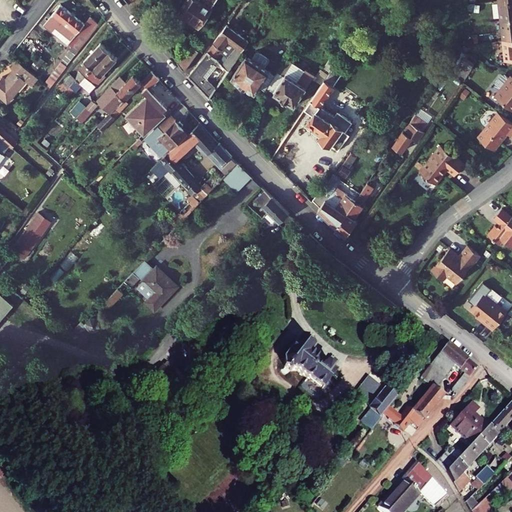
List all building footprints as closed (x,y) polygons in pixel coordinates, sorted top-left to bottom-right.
[(216,0),(186,0),(177,14),(186,20),(185,21),(198,29),(216,0)] [(511,0),(501,0),(498,0),(501,21),(511,19),(511,0)] [(61,60),(67,65),(99,23),(91,16),(85,23),(61,3),(51,16),(49,14),(42,23),(72,47),(61,60)] [(375,17),(370,14),(363,24),(368,27),(375,17)] [(511,19),(501,21),(503,40),(511,38),(511,19)] [(214,43),(208,51),(217,60),(222,54),(225,56),(220,62),(229,70),(231,67),(237,58),(249,41),(227,24),(213,42),(214,43)] [(506,62),(511,60),(511,38),(503,40),(506,62)] [(78,82),(108,50),(100,42),(80,63),(82,65),(78,70),(76,77),(77,78),(76,79),(78,82)] [(89,92),(105,75),(103,73),(117,58),(108,50),(78,82),(76,79),(74,78),(67,85),(73,90),(80,84),(89,92)] [(217,60),(208,51),(190,75),(194,80),(211,97),(217,88),(208,79),(205,76),(214,62),(218,65),(220,62),(217,60)] [(247,58),(234,76),(256,91),(259,86),(265,90),(275,77),(265,70),(271,60),(270,58),(259,51),(256,53),(251,61),(247,58)] [(190,53),(180,65),(186,71),(196,57),(195,56),(190,53)] [(334,54),(323,70),(329,74),(332,70),(339,58),(334,54)] [(241,60),(237,58),(231,67),(234,69),(241,60)] [(33,65),(38,70),(42,64),(37,60),(33,65)] [(0,77),(0,96),(7,102),(25,81),(31,85),(37,78),(18,61),(11,69),(13,71),(5,79),(1,76),(0,77)] [(214,62),(205,76),(208,79),(218,65),(214,62)] [(40,78),(50,87),(63,70),(58,67),(49,77),(44,73),(40,78)] [(287,74),(274,93),(295,107),(313,79),(315,80),(318,77),(306,69),(300,78),(298,77),(296,79),(287,74)] [(329,74),(325,79),(332,83),(338,74),(332,70),(329,74)] [(151,71),(142,80),(149,88),(151,86),(159,78),(151,71)] [(68,96),(73,90),(67,85),(74,78),(69,73),(58,86),(68,96)] [(99,102),(109,112),(117,105),(118,106),(121,102),(137,85),(141,81),(133,73),(126,81),(121,76),(104,93),(106,95),(99,102)] [(503,90),(498,96),(511,107),(511,78),(509,76),(505,76),(499,83),(499,87),(503,90)] [(332,83),(325,79),(306,109),(313,114),(306,123),(321,134),(318,138),(332,147),(333,146),(339,150),(350,134),(330,119),(330,120),(318,112),(322,105),(319,104),(332,83)] [(142,80),(141,81),(137,85),(146,94),(125,114),(143,134),(165,114),(162,110),(166,107),(153,92),(155,91),(151,86),(149,88),(142,80)] [(170,105),(175,111),(183,103),(178,98),(170,105)] [(92,100),(86,107),(90,111),(97,104),(92,100)] [(98,125),(103,130),(115,118),(114,117),(120,113),(125,107),(121,102),(118,106),(117,105),(109,112),(98,125)] [(245,102),(233,121),(240,128),(254,108),(245,102)] [(76,117),(81,121),(90,111),(86,107),(76,117)] [(416,114),(394,145),(404,152),(414,138),(412,137),(414,135),(418,138),(424,130),(429,123),(416,114)] [(511,121),(502,114),(500,116),(498,115),(480,137),(495,149),(508,133),(511,136),(511,121)] [(172,121),(167,116),(144,138),(161,157),(187,132),(175,119),(172,121)] [(170,221),(176,227),(213,188),(206,182),(201,186),(178,162),(196,145),(205,155),(218,144),(198,124),(152,169),(160,176),(168,168),(193,194),(186,201),(188,203),(170,221)] [(0,136),(9,145),(12,147),(17,142),(0,126),(0,136)] [(426,131),(424,130),(418,138),(414,135),(412,137),(414,138),(419,142),(426,131)] [(0,160),(4,155),(3,153),(9,145),(0,136),(0,160)] [(205,155),(212,162),(226,149),(219,143),(218,144),(205,155)] [(464,164),(439,146),(419,172),(436,184),(444,173),(443,172),(446,168),(456,175),(464,164)] [(212,162),(219,169),(233,156),(226,149),(212,162)] [(323,188),(331,194),(336,186),(357,157),(351,153),(335,175),(334,174),(323,188)] [(225,178),(229,182),(238,173),(233,169),(225,178)] [(368,184),(359,196),(337,227),(346,237),(358,221),(355,219),(364,206),(362,205),(374,188),(371,186),(368,184)] [(331,194),(319,210),(337,227),(359,196),(358,195),(354,200),(336,186),(331,194)] [(264,207),(279,223),(289,213),(267,190),(258,199),(255,197),(251,201),(260,210),(264,207)] [(0,203),(9,209),(11,206),(3,200),(0,203)] [(511,214),(504,209),(496,220),(502,224),(499,228),(496,226),(489,236),(501,245),(504,240),(511,246),(511,244),(511,214)] [(12,248),(25,257),(42,233),(33,227),(42,215),(38,212),(12,248)] [(33,227),(42,233),(51,221),(42,215),(33,227)] [(128,266),(133,271),(144,259),(176,227),(170,221),(128,266)] [(454,253),(448,248),(430,270),(442,279),(446,274),(456,282),(479,254),(468,245),(457,257),(454,254),(454,253)] [(145,301),(155,310),(178,286),(156,266),(154,268),(144,259),(133,271),(125,280),(131,286),(140,277),(155,291),(145,301)] [(443,282),(454,288),(456,283),(446,277),(443,282)] [(14,290),(17,293),(24,284),(21,281),(14,290)] [(17,293),(20,295),(28,287),(24,284),(17,293)] [(104,301),(110,307),(123,293),(117,288),(104,301)] [(3,293),(0,296),(0,322),(16,304),(3,293)] [(484,293),(471,309),(484,319),(482,322),(493,331),(508,313),(484,293)] [(91,315),(85,321),(91,327),(98,326),(101,323),(100,319),(96,315),(91,315)] [(69,335),(78,344),(92,328),(91,327),(85,321),(83,320),(69,335)] [(297,371),(321,389),(334,372),(331,370),(333,368),(325,362),(323,363),(310,353),(314,348),(300,338),(283,360),(283,367),(290,372),(297,371)] [(454,366),(464,374),(453,388),(458,392),(476,368),(447,344),(439,354),(440,355),(432,364),(446,376),(454,366)] [(432,364),(420,378),(433,388),(435,389),(446,376),(432,364)] [(154,391),(166,400),(169,395),(170,396),(181,381),(162,366),(150,381),(157,386),(154,391)] [(400,378),(388,393),(396,400),(408,384),(400,378)] [(395,426),(402,432),(411,423),(417,428),(443,396),(435,389),(433,388),(413,413),(407,408),(400,417),(389,408),(383,416),(395,426)] [(381,418),(383,416),(389,408),(396,400),(388,393),(384,390),(367,412),(369,415),(372,411),(381,418)] [(511,400),(488,427),(497,436),(511,419),(511,400)] [(450,427),(466,442),(479,427),(484,431),(488,427),(471,412),(476,407),(471,403),(450,427)] [(367,419),(375,426),(381,418),(372,411),(369,415),(371,415),(367,419)] [(375,426),(368,435),(373,438),(377,433),(385,439),(395,426),(383,416),(381,418),(375,426)] [(466,442),(471,446),(477,438),(484,431),(479,427),(466,442)] [(487,447),(497,436),(488,427),(484,431),(477,438),(487,447)] [(362,443),(366,447),(373,438),(368,435),(362,443)] [(471,446),(467,450),(477,458),(487,447),(477,438),(471,446)] [(506,454),(500,459),(505,464),(511,457),(511,448),(510,446),(504,452),(506,454)] [(462,455),(456,461),(465,470),(477,458),(467,450),(462,455)] [(452,451),(449,455),(452,458),(455,461),(456,461),(462,455),(457,451),(452,451)] [(488,468),(489,469),(492,465),(487,460),(494,453),(491,451),(480,461),(488,468)] [(435,462),(442,468),(452,458),(449,455),(445,452),(435,462)] [(442,468),(445,471),(455,461),(452,458),(442,468)] [(492,465),(489,469),(495,475),(505,464),(500,459),(499,458),(492,465)] [(326,471),(334,478),(342,467),(334,461),(326,471)] [(447,472),(457,490),(464,482),(459,477),(465,470),(456,461),(447,472)] [(402,511),(419,493),(434,507),(446,495),(416,463),(378,507),(383,511),(402,511)] [(335,487),(335,486),(314,508),(318,511),(331,511),(347,495),(348,495),(365,477),(354,468),(350,472),(359,481),(356,484),(352,479),(347,485),(342,480),(335,487)] [(476,480),(479,482),(483,486),(495,475),(489,469),(488,468),(476,480)] [(466,494),(471,498),(483,486),(479,482),(466,494)] [(483,501),(489,511),(495,511),(496,511),(487,497),(483,501)] [(471,511),(489,511),(483,501),(471,511)] [(448,511),(465,511),(460,503),(448,511)]
